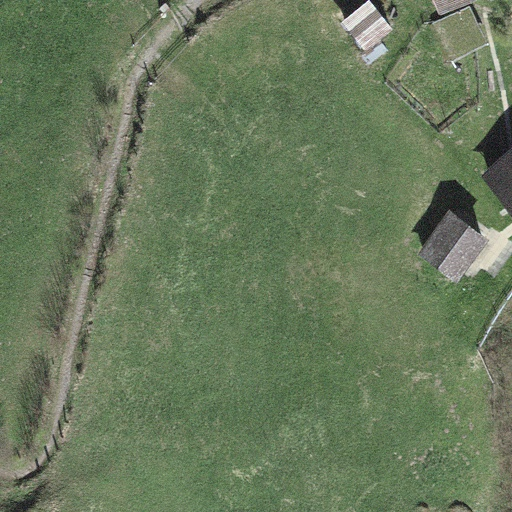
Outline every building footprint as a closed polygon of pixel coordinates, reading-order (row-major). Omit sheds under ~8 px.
[(439,0),(443,9),(464,0),(439,0)] [(373,5),(347,26),(365,48),(391,28),(373,5)] [(485,45),(467,10),(435,26),(452,61),(485,45)] [(511,160),(492,177),(511,202),(511,160)] [(451,216),(425,253),(458,276),(485,240),(451,216)]
